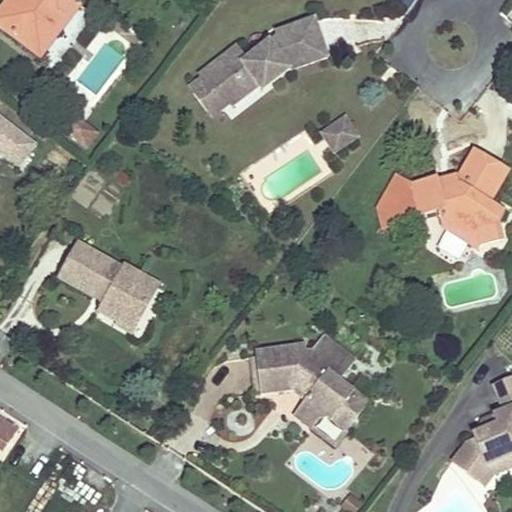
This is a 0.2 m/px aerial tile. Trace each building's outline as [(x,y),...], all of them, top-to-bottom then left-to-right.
[(18,0),(0,23),(0,27),(34,54),(64,16),(59,12),(67,0),(18,0)] [(8,0),(0,11),(0,23),(18,0),(8,0)] [(64,16),(34,54),(40,59),(80,6),(72,0),(67,0),(59,12),(64,16)] [(393,0),(408,11),(417,0),(393,0)] [(236,49),(200,77),(202,80),(214,96),(220,91),(229,103),(232,107),(258,87),(270,78),(274,84),(290,72),(327,59),(314,21),(277,34),(281,47),(274,50),(269,43),(245,61),(236,49)] [(281,47),(278,36),(269,43),(274,50),(281,47)] [(270,78),(258,87),(262,92),(274,84),(270,78)] [(202,80),(190,89),(211,116),(229,103),(220,91),(214,96),(202,80)] [(73,116),(63,129),(87,148),(97,135),(73,116)] [(0,119),(0,153),(19,168),(36,147),(0,119)] [(335,152),(356,138),(345,121),(324,135),(335,152)] [(412,188),(397,179),(379,210),(384,229),(409,223),(406,211),(417,208),(420,217),(439,212),(444,230),(478,250),(480,247),(487,235),(493,234),(498,226),(505,214),(489,204),(507,173),(473,153),(456,182),(458,188),(438,194),(435,184),(435,182),(412,188)] [(438,194),(458,188),(456,182),(455,179),(435,184),(438,194)] [(406,211),(409,223),(420,217),(417,208),(406,211)] [(498,226),(493,234),(487,235),(480,247),(502,241),(498,226)] [(124,268),(123,270),(78,245),(59,279),(94,298),(97,294),(107,299),(104,304),(100,313),(119,323),(121,320),(135,328),(150,300),(132,290),(140,277),(124,268)] [(132,290),(150,300),(157,287),(140,277),(132,290)] [(107,299),(97,294),(94,298),(104,304),(107,299)] [(132,333),(135,328),(121,320),(119,323),(118,325),(132,333)] [(303,348),(254,354),(260,395),(292,391),(295,386),(308,396),(305,401),(293,416),(311,430),(319,420),(328,419),(346,433),(368,405),(339,383),(354,363),(322,339),(312,353),(304,354),(303,348)] [(511,380),(493,388),(503,412),(493,416),(497,426),(473,435),(475,441),(467,444),(452,462),(476,481),(488,466),(511,456),(511,380)] [(308,396),(295,386),(292,391),(305,401),(308,396)] [(493,416),(481,421),(473,435),(497,426),(493,416)] [(0,450),(3,452),(17,432),(0,419),(0,450)] [(511,468),(511,456),(488,466),(476,481),(483,487),(491,477),(511,468)] [(342,507),(347,511),(355,511),(361,505),(350,496),(342,507)]
